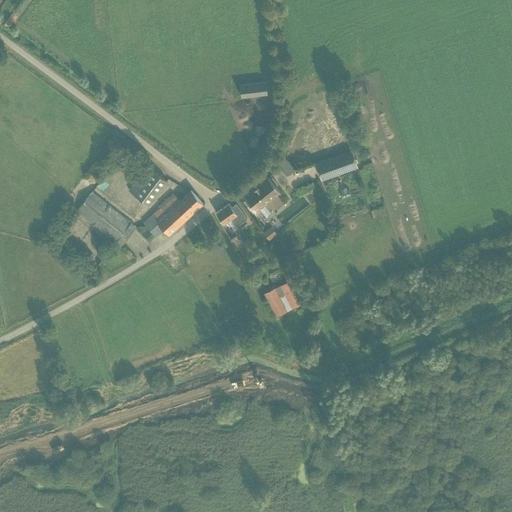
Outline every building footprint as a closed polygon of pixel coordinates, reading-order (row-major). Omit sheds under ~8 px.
[(280,85),(252,86),(252,99),(281,98),(280,85)] [(322,179),(349,168),(344,154),(333,158),(333,157),(316,164),(322,179)] [(141,185),(156,201),(179,179),(164,163),(141,185)] [(256,211),(281,192),(270,177),(245,196),(256,211)] [(112,180),(104,188),(111,195),(119,186),(112,180)] [(350,184),(354,196),(362,194),(358,182),(350,184)] [(133,244),(148,224),(103,189),(88,209),(133,244)] [(224,222),(238,213),(231,203),(218,212),(224,222)] [(169,234),(184,221),(173,208),(158,221),(169,234)] [(279,236),(288,233),(286,225),(277,228),(279,236)] [(246,248),(253,244),(247,233),(240,238),(246,248)] [(222,243),(230,256),(236,252),(228,239),(222,243)] [(56,263),(61,257),(51,248),(46,254),(56,263)] [(304,276),(275,290),(288,315),(316,300),(304,276)]
